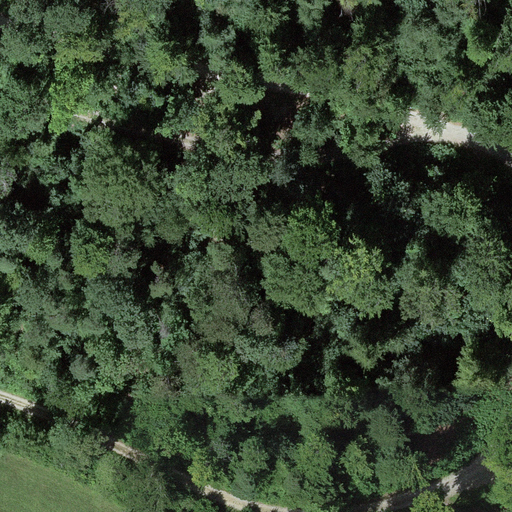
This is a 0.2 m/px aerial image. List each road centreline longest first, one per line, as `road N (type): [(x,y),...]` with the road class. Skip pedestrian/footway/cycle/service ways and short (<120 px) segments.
road 1 (track): [(0,20),(428,124),(511,162)]
road 2 (track): [(0,87),(253,152),(370,145),(428,124)]
road 3 (track): [(0,396),(262,511)]
road 4 (track): [(511,425),(461,468),(357,511)]
